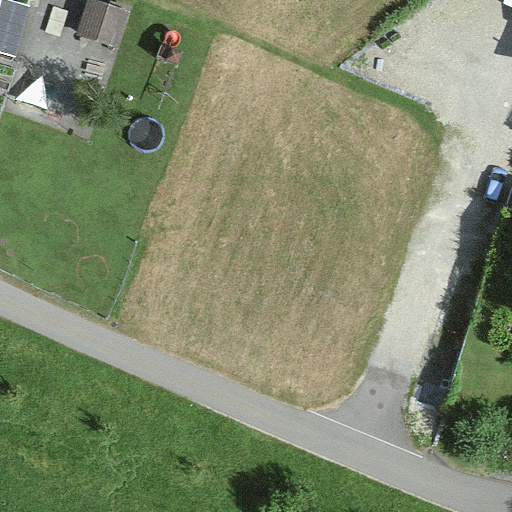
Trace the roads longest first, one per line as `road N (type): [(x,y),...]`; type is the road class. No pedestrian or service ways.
road 1 (unclassified): [(511,508),(380,464),(0,299)]
road 2 (unknown): [(380,464),(511,87)]
